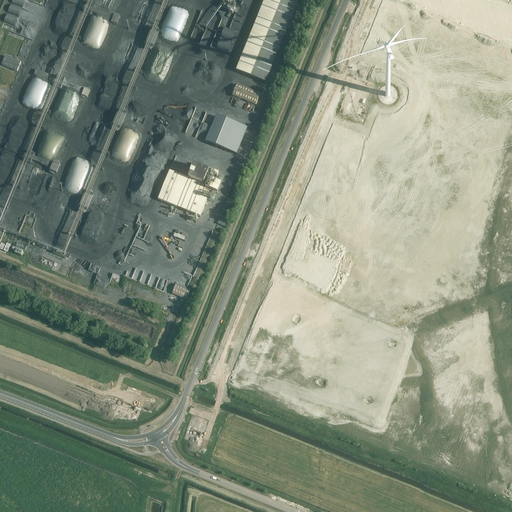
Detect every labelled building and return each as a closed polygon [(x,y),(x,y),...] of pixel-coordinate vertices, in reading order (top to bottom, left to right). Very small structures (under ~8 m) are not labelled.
[(233,12),(234,12),(236,6),(227,2),(227,0),(222,0),(220,6),(229,10),(228,12),(233,14),(233,12)] [(299,0),(265,0),(237,71),(266,83),(299,0)] [(112,21),(117,24),(121,17),(115,14),(112,21)] [(2,65),(17,71),(21,63),(6,57),(2,65)] [(90,76),(95,60),(84,57),(78,60),(79,63),(77,64),(76,69),(72,70),(73,72),(71,73),(70,77),(73,78),(74,82),(84,85),(86,84),(87,81),(84,80),(86,79),(86,78),(87,75),(90,76)] [(233,95),(256,105),(261,94),(238,84),(233,95)] [(81,96),(87,98),(90,91),(84,89),(81,96)] [(205,142),(237,155),(248,128),(216,115),(205,142)] [(133,148),(138,149),(141,137),(141,134),(132,131),(134,131),(131,130),(128,130),(126,135),(132,137),(126,137),(126,143),(124,143),(123,146),(122,146),(122,152),(129,154),(134,154),(134,152),(132,152),(133,148)] [(18,153),(20,148),(8,144),(6,149),(18,153)] [(50,171),(57,173),(61,164),(54,161),(50,171)] [(216,181),(218,175),(195,166),(189,179),(170,171),(159,200),(201,217),(212,191),(218,193),(222,184),(216,181)] [(228,199),(223,210),(232,214),(236,202),(228,199)] [(107,221),(107,215),(100,212),(95,212),(94,215),(94,216),(89,227),(89,228),(90,229),(90,230),(88,235),(93,237),(98,238),(98,237),(99,232),(99,230),(95,228),(104,229),(105,227),(105,225),(107,221)] [(228,220),(221,217),(218,224),(225,227),(228,220)] [(27,247),(18,243),(16,247),(25,251),(27,247)] [(116,271),(111,282),(120,285),(124,276),(125,275),(116,271)] [(172,294),(187,300),(191,290),(176,284),(172,294)]
